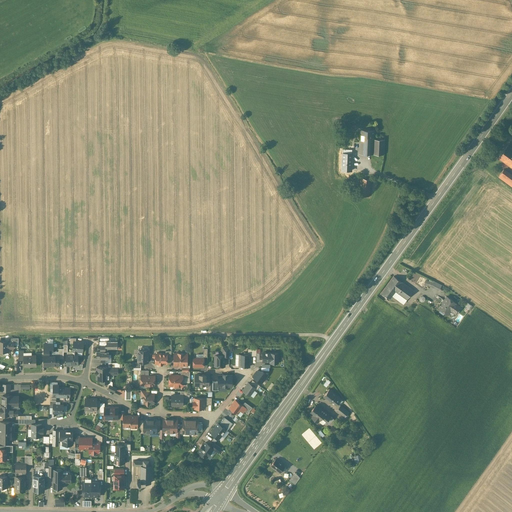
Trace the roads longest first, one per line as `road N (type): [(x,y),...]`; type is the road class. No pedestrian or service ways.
road 1 (secondary): [(223,491),(511,92)]
road 2 (track): [(0,335),(333,339)]
